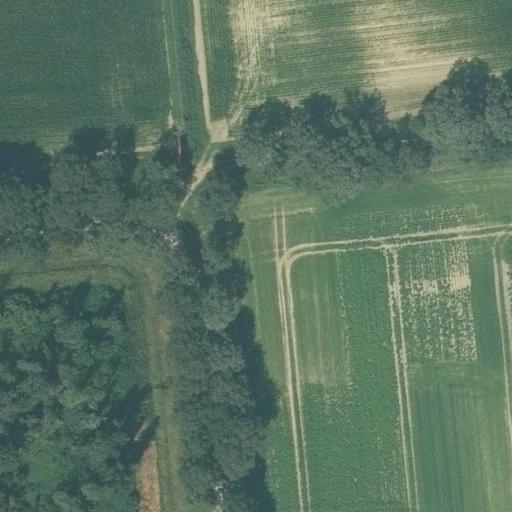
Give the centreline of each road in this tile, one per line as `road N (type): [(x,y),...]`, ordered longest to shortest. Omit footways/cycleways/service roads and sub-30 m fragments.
road 1 (unclassified): [(216,511),(196,295),(185,258),(156,232),(125,224),(0,234)]
road 2 (track): [(511,134),(248,169),(203,184),(156,232)]
